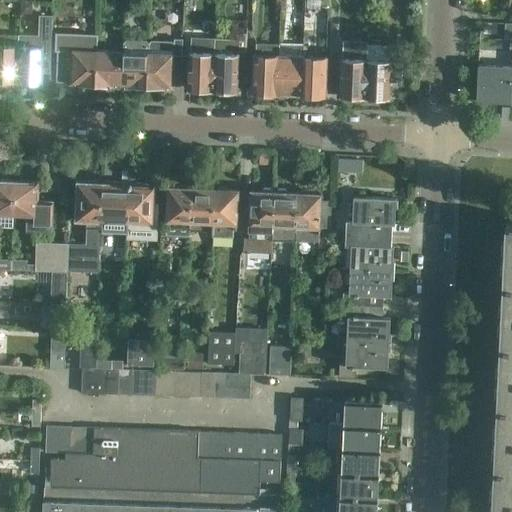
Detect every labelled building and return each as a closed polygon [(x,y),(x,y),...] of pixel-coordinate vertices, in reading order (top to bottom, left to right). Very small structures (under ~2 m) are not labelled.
[(21,2),(20,13),(32,14),(32,3),(21,2)] [(19,46),(17,79),(20,80),(22,81),(29,82),(31,80),(42,80),(43,72),(50,72),(52,16),(40,16),(39,36),(19,35),(19,46)] [(365,96),(366,59),(367,44),(347,43),(348,19),(336,19),(334,58),(343,58),(341,95),(365,96)] [(57,33),(56,50),(58,50),(57,81),(70,81),(70,84),(73,84),(78,84),(81,84),(83,87),(95,88),(97,52),(98,52),(98,35),(57,33)] [(214,53),(213,90),(237,91),(239,47),(244,47),(244,48),(246,48),(247,33),(238,33),(237,40),(216,39),(216,38),(215,38),(214,53)] [(17,79),(19,46),(19,35),(0,34),(0,78),(4,79),(6,81),(12,81),(14,79),(17,79)] [(146,90),(148,43),(147,43),(146,41),(126,40),(125,42),(124,42),(123,42),(123,53),(120,86),(133,87),(135,89),(146,90)] [(150,43),(148,43),(146,90),(159,90),(162,88),(173,88),(174,55),(182,56),(183,40),(175,40),(175,44),(173,44),(172,42),(151,41),(150,43)] [(255,54),(253,92),(268,92),(269,92),(276,93),(277,93),(279,55),(280,45),(255,44),(255,54)] [(120,86),(123,53),(97,52),(95,88),(108,88),(110,86),(120,86)] [(213,90),(214,53),(190,52),(189,89),(213,90)] [(390,60),(366,59),(365,96),(389,97),(390,82),(402,82),(403,52),(391,52),(390,60)] [(279,55),(277,93),(278,93),(285,93),(286,93),(301,94),(302,56),(279,55)] [(302,56),(301,94),(302,94),(309,94),(310,94),(325,95),(327,57),(302,56)] [(510,103),(511,67),(511,66),(511,68),(479,66),(479,65),(478,65),(476,101),(477,101),(477,100),(510,101),(510,103)] [(340,159),(339,172),(355,173),(356,160),(340,159)] [(0,211),(13,212),(14,180),(0,179),(0,211)] [(38,181),(14,180),(13,212),(27,212),(26,230),(37,231),(37,229),(52,229),(53,201),(38,201),(38,181)] [(101,228),(102,184),(98,184),(98,181),(87,181),(87,183),(78,183),(77,219),(87,219),(87,228),(86,228),(86,239),(82,239),(82,244),(68,243),(67,271),(98,272),(99,245),(101,245),(101,232),(101,228)] [(128,221),(130,184),(129,184),(124,185),(118,184),(118,182),(109,182),(109,184),(102,184),(101,228),(101,232),(127,233),(128,233),(128,221)] [(127,233),(126,237),(155,238),(157,205),(154,205),(154,186),(147,186),(147,183),(135,183),(135,185),(132,185),(131,183),(130,183),(130,184),(128,221),(128,233),(127,233)] [(189,237),(189,232),(191,188),(190,188),(188,185),(181,185),(179,187),(168,187),(166,236),(189,237)] [(213,233),(214,189),(204,188),(202,186),(195,185),(193,188),(191,188),(189,232),(213,233)] [(217,189),(214,189),(213,233),(212,237),(233,237),(234,229),(237,230),(239,190),(228,189),(226,187),(219,186),(217,189)] [(245,240),(245,252),(248,252),(248,254),(272,255),(273,242),(275,192),(272,191),(271,189),(264,188),(262,191),(260,191),(254,191),(251,190),(249,238),(249,241),(245,240)] [(296,243),(298,193),(287,192),(285,189),(278,189),(276,192),(275,192),(273,242),(296,243)] [(333,201),(321,200),(321,194),(310,193),(309,191),(302,190),(300,193),(298,193),(296,243),(319,244),(318,248),(330,248),(333,201)] [(346,220),(346,232),(387,234),(387,223),(395,224),(395,222),(393,222),(393,208),(395,208),(396,198),(354,196),(353,220),(346,220)] [(511,511),(511,223),(506,223),(492,511),(511,511)] [(386,246),(387,234),(346,232),(346,245),(352,245),(351,269),(392,271),(393,261),(391,261),(391,247),(393,247),(394,246),(386,246)] [(11,270),(54,272),(67,272),(67,271),(68,243),(36,243),(36,265),(27,265),(27,261),(12,260),(11,270)] [(401,251),(400,262),(408,262),(409,252),(401,251)] [(392,280),(392,271),(351,269),(349,292),(343,291),(342,304),(383,307),(384,295),(391,295),(391,294),(389,294),(390,280),(392,280)] [(65,303),(67,273),(54,272),(52,303),(65,303)] [(383,317),(383,307),(342,304),(342,317),(348,317),(347,342),(389,344),(389,333),(387,333),(388,319),(390,319),(390,318),(383,317)] [(79,368),(82,368),(96,368),(97,327),(72,326),(72,342),(81,342),(79,368)] [(65,329),(64,329),(51,328),(50,368),(64,368),(65,329)] [(208,363),(233,364),(235,332),(210,331),(208,363)] [(154,366),(154,340),(153,340),(153,344),(131,343),(128,343),(127,365),(154,366)] [(266,373),(267,342),(240,341),(238,373),(250,373),(266,373)] [(388,352),(389,344),(347,342),(346,364),(339,364),(339,377),(355,377),(356,366),(388,367),(388,366),(386,366),(386,352),(388,352)] [(270,346),(269,373),(289,374),(290,347),(270,346)] [(161,365),(185,366),(185,349),(162,349),(161,365)] [(96,361),(96,368),(100,368),(107,369),(112,369),(112,360),(96,359),(96,361)] [(100,368),(96,368),(82,368),(81,380),(107,381),(107,369),(100,368)] [(118,394),(119,369),(112,369),(107,369),(107,381),(106,393),(118,394)] [(130,394),(131,369),(119,369),(118,394),(130,394)] [(143,394),(143,370),(131,369),(130,394),(143,394)] [(154,395),(154,370),(143,370),(143,394),(154,395)] [(166,395),(167,371),(154,370),(154,395),(166,395)] [(179,371),(167,371),(166,395),(178,396),(179,371)] [(190,396),(191,371),(179,371),(178,396),(190,396)] [(201,396),(202,372),(191,371),(190,396),(201,396)] [(213,397),(213,372),(202,372),(201,396),(213,397)] [(224,386),(225,373),(213,372),(213,397),(224,397),(224,386)] [(250,373),(238,373),(225,373),(224,386),(250,386),(250,373)] [(106,393),(107,381),(81,380),(81,392),(106,393)] [(249,398),(250,386),(224,386),(224,397),(249,398)] [(40,413),(41,399),(32,399),(32,413),(40,413)] [(346,399),(345,424),(381,425),(382,400),(346,399)] [(40,426),(40,413),(32,413),(32,426),(40,426)] [(296,434),(297,422),(289,421),(288,433),(296,434)] [(380,449),(381,425),(345,424),(344,448),(380,449)] [(54,439),(54,426),(46,426),(46,439),(54,439)] [(62,440),(63,427),(54,426),(54,439),(62,440)] [(71,440),(71,427),(63,427),(62,440),(71,440)] [(82,454),(83,427),(71,427),(71,440),(70,453),(82,454)] [(93,454),(94,428),(83,427),(82,454),(93,454)] [(10,428),(10,437),(22,437),(22,429),(10,428)] [(260,460),(257,459),(245,459),(234,459),(222,458),(212,458),(210,458),(211,432),(94,428),(93,454),(82,454),(70,453),(66,453),(66,460),(51,459),(50,486),(44,486),(43,511),(278,511),(279,494),(259,493),(260,481),(260,460)] [(222,458),(223,432),(211,432),(210,458),(212,458),(222,458)] [(234,459),(234,433),(223,432),(222,458),(234,459)] [(245,459),(246,433),(234,433),(234,459),(245,459)] [(257,459),(258,434),(246,433),(245,459),(257,459)] [(268,460),(269,434),(258,434),(257,459),(260,460),(268,460)] [(281,460),(282,434),(269,434),(268,460),(281,460)] [(53,452),(54,439),(46,439),(45,452),(53,452)] [(62,453),(62,440),(54,439),(53,452),(62,453)] [(70,453),(71,440),(62,440),(62,453),(66,453),(70,453)] [(31,448),(31,461),(40,461),(40,448),(31,448)] [(379,473),(380,449),(344,448),(343,471),(379,473)] [(287,454),(286,469),(295,470),(296,455),(287,454)] [(280,482),(281,460),(268,460),(260,460),(260,481),(280,482)] [(31,461),(30,475),(39,475),(40,461),(31,461)] [(295,482),(295,470),(286,469),(286,482),(295,482)] [(377,498),(379,473),(343,471),(341,497),(377,498)] [(29,495),(28,509),(37,509),(38,496),(29,495)] [(376,511),(377,498),(341,497),(340,511),(376,511)] [(285,503),(284,511),(294,511),(295,503),(285,503)]
